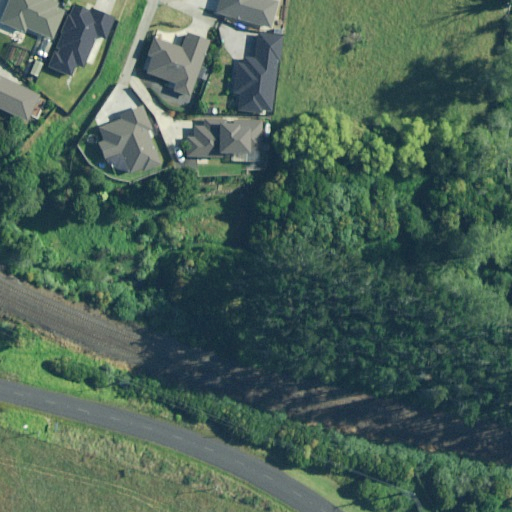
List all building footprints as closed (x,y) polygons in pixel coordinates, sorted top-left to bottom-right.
[(64,7),(49,0),(7,0),(0,15),(0,23),(19,32),(22,28),(49,40),(64,7)] [(215,0),(212,13),(268,29),(275,2),(267,0),(215,0)] [(88,12),(74,6),(47,68),(68,77),(74,62),(81,65),(94,35),(103,39),(111,19),(89,10),(88,12)] [(279,35),(257,32),(254,57),(240,55),(239,62),(235,61),(231,92),(236,93),(234,110),(259,113),(260,109),(270,110),(279,35)] [(189,94),(194,78),(205,82),(208,71),(198,67),(207,41),(185,34),(180,48),(152,39),(146,56),(149,57),(144,73),(175,84),(173,89),(189,94)] [(37,95),(0,77),(0,109),(24,121),(37,95)] [(127,177),(138,172),(140,176),(153,171),(151,167),(157,165),(144,130),(148,128),(140,107),(118,116),(120,120),(96,129),(101,141),(95,144),(102,161),(118,155),(127,177)] [(260,151),(261,118),(231,117),(231,122),(215,122),(214,152),(220,153),(246,153),(246,150),(260,151)] [(215,122),(215,118),(203,118),(203,126),(191,125),(191,136),(184,136),(183,156),(220,157),(220,153),(214,152),(215,122)]
